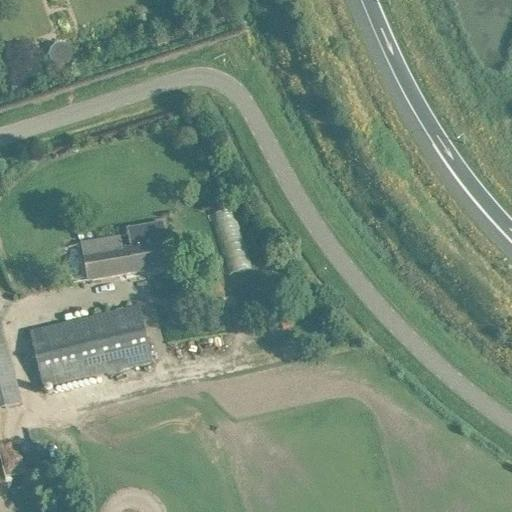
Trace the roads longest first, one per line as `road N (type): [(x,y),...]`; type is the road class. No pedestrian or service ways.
road 1 (unclassified): [(0,141),(192,79),(215,82),(234,100),(304,236),(389,335),(511,432)]
road 2 (motorway): [(368,0),(401,78),(511,230)]
